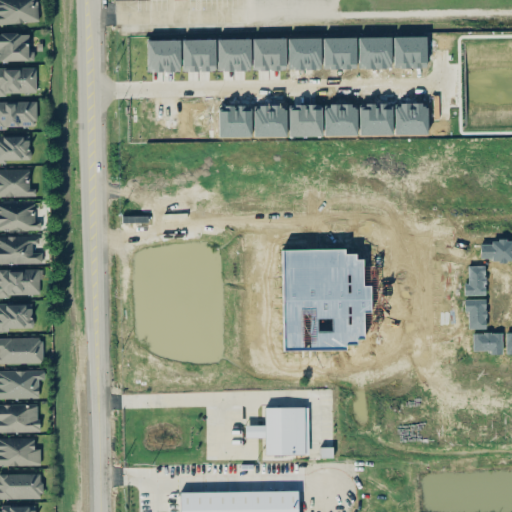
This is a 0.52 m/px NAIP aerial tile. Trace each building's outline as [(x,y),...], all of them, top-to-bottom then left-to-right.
[(0,0),(0,22),(37,20),(35,0),(0,0)] [(0,31),(0,58),(31,59),(31,32),(0,31)] [(252,38),(252,68),(258,68),(258,69),(267,69),(267,67),(269,67),(269,69),(278,69),(278,68),(284,68),(284,37),(252,38)] [(181,39),(181,69),(188,69),(188,70),(197,70),(197,68),(199,68),(199,70),(208,70),(208,66),(211,66),(211,69),(214,69),(214,38),(181,39)] [(216,38),(216,69),(250,69),(249,38),(216,38)] [(146,39),(146,70),(179,69),(179,39),(146,39)] [(0,93),(34,93),(34,66),(0,66),(0,93)] [(0,99),(0,127),(34,127),(34,99),(0,99)] [(288,105),(289,135),(321,135),(321,108),(315,108),(314,103),(294,103),(294,105),(288,105)] [(0,160),(29,160),(29,134),(0,134),(0,160)] [(0,167),(0,195),(31,195),(31,167),(0,167)] [(0,228),(36,228),(36,201),(0,201),(0,228)] [(121,221),(148,222),(148,215),(122,214),(121,221)] [(39,234),(0,234),(0,263),(40,263),(40,252),(31,252),(31,243),(39,243),(39,234)] [(511,240),(480,241),(480,259),(511,258),(511,240)] [(464,294),(485,294),(484,265),(467,265),(467,283),(463,283),(464,294)] [(39,267),(0,267),(0,296),(39,296),(39,267)] [(485,298),(464,298),(464,310),(468,310),(468,328),(486,327),(485,298)] [(0,301),(0,329),(31,329),(31,301),(0,301)] [(472,332),(472,350),(490,349),(490,353),(502,353),(501,331),(472,332)] [(40,335),(0,335),(0,361),(40,361),(40,335)] [(0,397),(40,397),(40,368),(0,368),(0,397)] [(0,402),(0,430),(37,430),(37,402),(0,402)] [(265,454),(308,453),(308,406),(264,407),(264,424),(245,424),(245,437),(265,436),(265,454)] [(0,463),(38,463),(38,436),(0,436),(0,463)] [(40,471),(0,471),(0,497),(40,497),(40,471)] [(180,492),(180,511),(297,511),(297,489),(180,492)] [(0,511),(34,511),(34,503),(0,503),(0,511)]
